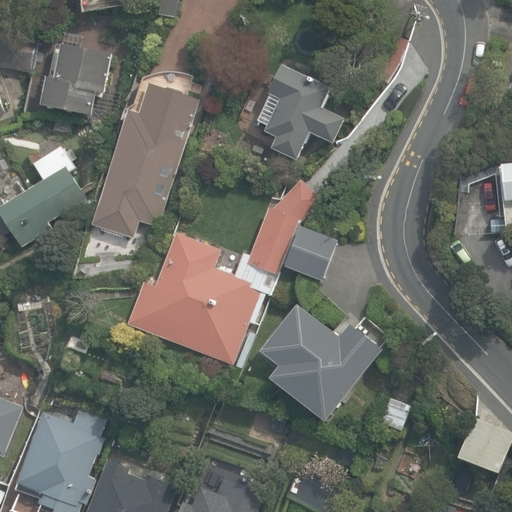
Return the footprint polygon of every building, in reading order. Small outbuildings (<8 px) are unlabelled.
[(360,64),(394,79),(410,41),(376,26),(360,64)] [(0,40),(0,67),(36,74),(43,34),(2,27),(0,40)] [(45,105),(96,115),(101,91),(109,93),(117,53),(66,44),(59,79),(50,77),(45,105)] [(275,148),(300,160),(314,132),(336,143),(348,118),(326,107),(335,87),(285,63),(271,93),(284,99),(268,132),(280,137),(275,148)] [(95,224),(137,238),(142,221),(162,227),(203,99),(153,83),(143,112),(133,109),(95,224)] [(0,116),(9,113),(0,86),(0,116)] [(503,168),(509,229),(511,228),(511,163),(505,164),(505,168),(503,168)] [(70,166),(8,206),(0,193),(0,238),(14,230),(24,247),(93,202),(70,166)] [(130,323),(236,364),(252,321),(257,323),(269,292),(273,294),(301,219),(304,221),(324,200),(304,179),(277,208),(272,206),(253,254),(246,252),(237,274),(218,267),(224,249),(179,232),(158,286),(146,282),(130,323)] [(289,265),(324,279),(340,239),(304,225),(289,265)] [(83,276),(96,274),(95,262),(81,264),(83,276)] [(274,377),(329,420),(385,349),(352,323),(342,336),(300,304),(265,350),(284,365),(274,377)] [(238,365),(244,367),(258,333),(252,331),(238,365)] [(0,452),(8,456),(26,406),(0,396),(0,452)] [(383,421),(404,429),(413,405),(392,398),(383,421)] [(103,436),(110,417),(81,407),(76,422),(46,411),(18,489),(21,490),(14,510),(18,511),(82,511),(85,503),(90,505),(99,479),(91,476),(100,454),(102,455),(108,438),(103,436)] [(268,433),(285,439),(292,419),(276,413),(268,433)] [(462,457),(503,472),(511,447),(511,430),(477,417),(462,457)] [(170,511),(181,485),(150,473),(148,479),(131,473),(133,467),(109,458),(89,511),(170,511)] [(260,511),(269,490),(226,474),(220,491),(203,485),(195,505),(186,502),(181,511),(260,511)]
